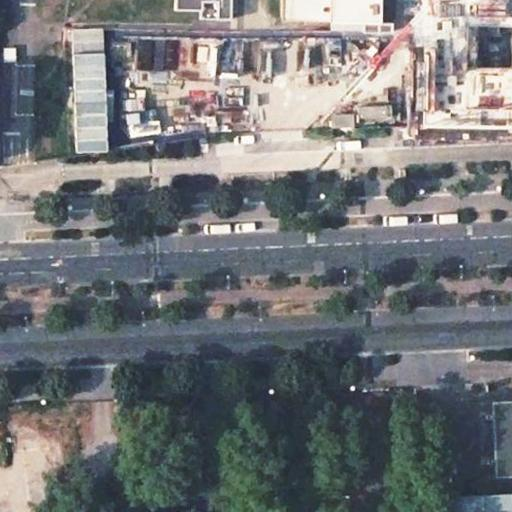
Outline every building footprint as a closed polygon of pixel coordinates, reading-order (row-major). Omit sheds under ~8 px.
[(172,0),(172,8),(200,9),(200,18),(206,18),(206,23),(211,26),(225,26),(230,19),(230,0),(172,0)] [(279,0),(280,18),(378,21),(378,0),(279,0)] [(511,0),(421,0),(422,127),(511,125),(511,0)] [(351,113),(327,113),(327,130),(352,129),(351,113)] [(485,436),(486,474),(511,472),(511,400),(483,402),(485,436)] [(0,511),(10,511),(5,427),(0,427),(0,511)] [(511,511),(511,492),(453,495),(454,511),(511,511)]
